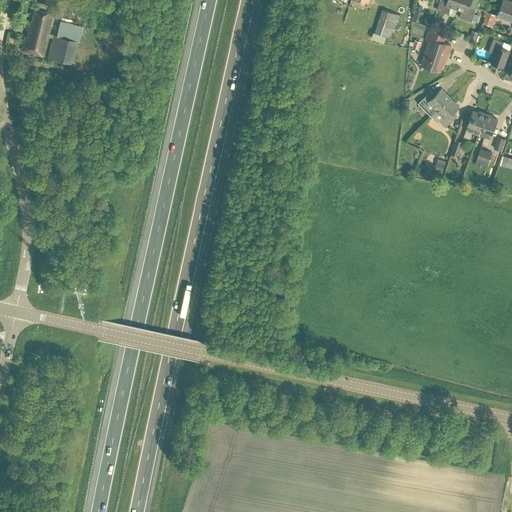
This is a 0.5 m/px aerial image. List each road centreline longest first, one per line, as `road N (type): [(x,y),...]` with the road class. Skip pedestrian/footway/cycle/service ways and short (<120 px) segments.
road 1 (motorway): [(136,511),(248,0)]
road 2 (motorway): [(209,0),(98,511)]
road 3 (tertiary): [(511,418),(16,311)]
road 4 (unclassified): [(16,311),(29,232),(6,111)]
